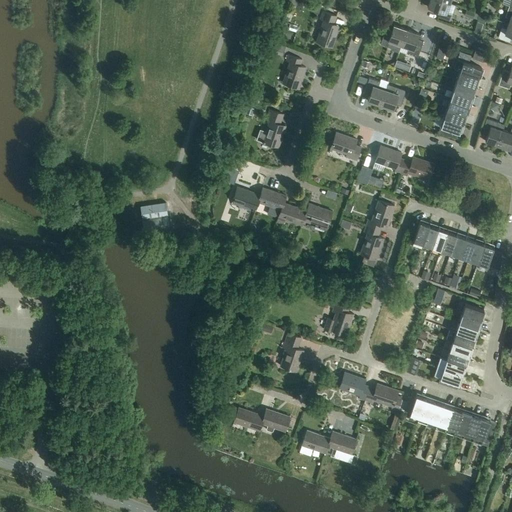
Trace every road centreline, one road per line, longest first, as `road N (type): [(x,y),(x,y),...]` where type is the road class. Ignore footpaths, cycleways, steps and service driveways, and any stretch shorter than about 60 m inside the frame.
road 1 (residential): [(364,355),(408,211),(419,205),(510,236)]
road 2 (residential): [(505,392),(499,407),(364,355)]
road 3 (tertiary): [(145,511),(0,461)]
road 4 (unclassified): [(466,155),(352,116),(339,96)]
